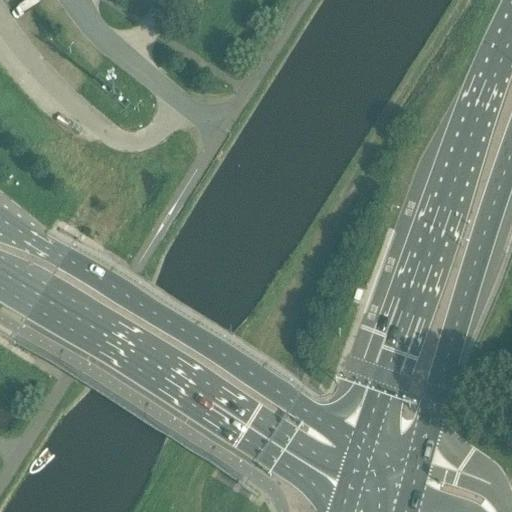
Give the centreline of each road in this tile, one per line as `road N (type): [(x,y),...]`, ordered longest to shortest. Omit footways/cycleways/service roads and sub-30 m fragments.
road 1 (primary): [(511,20),(362,445)]
road 2 (secondary): [(362,445),(0,219)]
road 3 (secondary): [(0,271),(348,487)]
road 4 (unclassified): [(300,0),(216,129),(101,37),(71,0)]
road 5 (primary): [(418,463),(511,149)]
